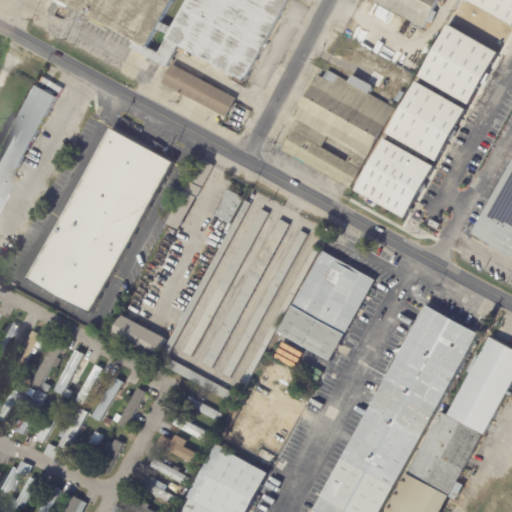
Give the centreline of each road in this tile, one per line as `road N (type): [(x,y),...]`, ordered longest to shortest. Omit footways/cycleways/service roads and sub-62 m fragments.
road 1 (residential): [(0,27),(242,162),(511,298)]
road 2 (residential): [(323,0),(242,162)]
